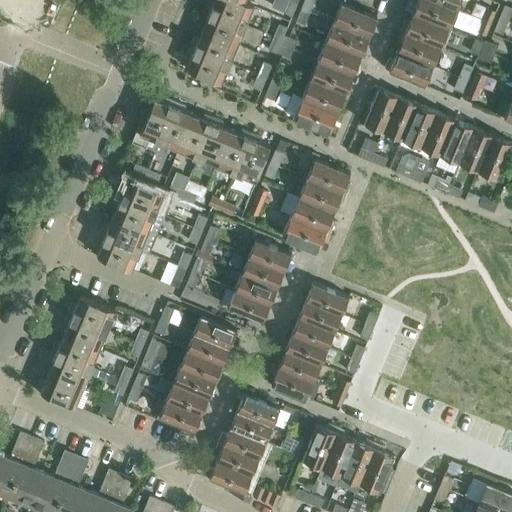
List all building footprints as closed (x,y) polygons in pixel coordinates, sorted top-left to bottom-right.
[(206,0),(204,7),(244,24),(252,3),(243,0),(242,0),(242,1),(239,0),(206,0)] [(292,15),(297,2),(293,0),(287,0),(283,11),(292,15)] [(302,0),(299,7),(308,10),(312,0),(302,0)] [(332,20),(367,34),(375,14),(340,0),(332,20)] [(454,7),(436,0),(410,0),(411,0),(414,2),(411,11),(446,26),(454,7)] [(506,20),(511,7),(507,5),(503,3),(497,16),(506,20)] [(486,6),(481,18),(491,22),(496,10),(486,6)] [(204,19),(200,28),(236,43),(244,24),(204,7),(200,17),(204,19)] [(308,10),(299,7),(294,20),(303,23),(308,10)] [(403,19),(399,29),(439,45),(446,26),(411,11),(407,20),(403,19)] [(492,29),(493,29),(501,32),(506,20),(497,16),(492,29)] [(476,30),(485,35),(491,22),(481,18),(476,30)] [(324,39),(359,53),(367,34),(332,20),(324,39)] [(272,36),(282,39),(280,43),(292,48),(295,39),(284,34),(287,26),(278,23),(272,36)] [(188,45),(228,62),(230,58),(236,43),(200,28),(196,37),(192,36),(188,45)] [(395,49),(431,64),(439,45),(399,29),(395,38),(399,39),(395,49)] [(282,39),(272,36),(267,49),(276,52),(288,56),(292,48),(280,43),(282,39)] [(479,47),(482,41),(473,37),(468,50),(477,54),(479,47)] [(483,38),(482,41),(479,47),(492,52),(496,44),(483,38)] [(316,58),(352,72),(359,53),(324,39),(316,58)] [(228,62),(188,45),(184,55),(189,57),(185,67),(220,81),(227,64),(228,62)] [(479,47),(477,54),(476,56),(477,56),(481,58),(489,61),(492,52),(479,47)] [(431,64),(395,49),(391,59),(387,57),(383,66),(387,68),(387,69),(423,84),(431,64)] [(308,77),(344,91),(352,72),(316,58),(308,77)] [(261,60),(256,73),(265,77),(270,64),(261,60)] [(458,75),(467,78),(472,65),(464,61),(458,75)] [(269,82),(277,86),(282,73),(274,69),(269,82)] [(478,86),(483,74),(476,71),(474,70),(469,82),(478,86)] [(251,86),(260,89),(265,77),(256,73),(251,86)] [(462,94),(467,78),(458,75),(453,90),(462,94)] [(300,95),(336,110),(344,91),(308,77),(300,95)] [(277,86),(269,82),(263,95),(272,99),(277,86)] [(464,94),(466,95),(473,98),(478,86),(469,82),(464,94)] [(380,133),(396,94),(376,86),(361,121),(378,128),(377,132),(380,133)] [(400,137),(415,102),(396,94),(380,133),(382,134),(384,130),(400,137)] [(336,110),(300,95),(292,115),(328,130),(336,110)] [(154,149),(158,140),(174,100),(165,96),(163,101),(153,96),(143,121),(139,120),(130,140),(154,149)] [(511,99),(509,99),(502,116),(511,120),(511,99)] [(174,100),(158,140),(177,148),(192,113),(182,109),(184,104),(174,100)] [(434,109),(415,102),(400,137),(416,144),(414,147),(418,149),(434,109)] [(438,153),(453,117),(434,109),(418,149),(420,150),(422,146),(438,153)] [(192,113),(177,148),(193,155),(196,156),(212,116),(203,112),(201,116),(192,113)] [(212,116),(196,156),(199,157),(214,164),(229,128),(220,124),(222,120),(212,116)] [(471,125),(453,117),(438,153),(454,159),(452,163),(455,164),(471,125)] [(476,168),(490,133),(471,125),(455,164),(458,165),(459,162),(476,168)] [(229,128),(214,164),(233,171),(250,132),(240,128),(238,132),(229,128)] [(250,132),(233,171),(253,180),(268,144),(258,140),(260,136),(250,132)] [(510,141),(490,133),(476,168),(496,177),(510,141)] [(361,146),(357,155),(369,160),(372,151),(361,146)] [(268,161),(277,165),(282,152),(273,148),(268,161)] [(383,165),(386,157),(372,151),(369,160),(383,165)] [(305,176),(345,192),(348,183),(344,181),(348,170),(313,156),(305,176)] [(277,165),(268,161),(263,174),(272,177),(277,165)] [(143,176),(146,168),(134,162),(130,171),(143,176)] [(399,162),(395,171),(407,175),(410,167),(399,162)] [(420,181),(424,172),(410,167),(407,175),(420,181)] [(146,168),(143,176),(156,182),(159,173),(146,168)] [(447,182),(448,179),(438,175),(433,186),(444,191),(448,182),(447,182)] [(119,184),(114,194),(154,210),(162,190),(127,176),(123,186),(119,184)] [(297,195),(332,209),(336,200),(341,202),(345,192),(305,176),(297,195)] [(458,196),(462,188),(448,182),(444,191),(458,196)] [(178,197),(182,188),(169,183),(166,191),(178,197)] [(252,199),(261,202),(266,190),(257,187),(252,199)] [(182,188),(178,197),(191,202),(195,193),(182,188)] [(467,190),(464,199),(477,205),(480,196),(467,190)] [(111,214),(146,229),(154,210),(114,194),(110,203),(115,205),(111,214)] [(218,208),(222,200),(210,195),(206,203),(218,208)] [(332,209),(297,195),(289,214),(329,230),(333,221),(328,219),(332,209)] [(261,202),(252,199),(247,211),(256,214),(261,202)] [(222,200),(218,208),(230,213),(234,205),(222,200)] [(192,225),(201,229),(206,216),(197,213),(192,225)] [(99,231),(139,248),(139,245),(146,229),(111,214),(107,223),(103,222),(99,231)] [(329,230),(289,214),(281,234),(316,249),(320,239),(325,240),(329,230)] [(210,224),(204,237),(213,240),(218,227),(210,224)] [(201,229),(192,225),(186,239),(195,242),(201,229)] [(139,248),(99,231),(95,241),(99,243),(95,253),(130,268),(137,251),(139,248)] [(204,237),(199,250),(208,253),(213,240),(204,237)] [(247,255),(282,269),(290,251),(255,237),(247,255)] [(182,250),(176,263),(185,267),(190,254),(182,250)] [(240,271),(275,286),(282,269),(247,255),(240,271)] [(190,270),(199,274),(204,261),(196,257),(190,270)] [(177,287),(185,267),(176,263),(168,283),(177,287)] [(199,274),(190,270),(185,283),(193,287),(199,274)] [(233,288),(268,303),(275,286),(240,271),(233,288)] [(304,298),(343,314),(344,311),(341,309),(347,295),(311,281),(304,298)] [(268,303),(233,288),(226,306),(261,321),(268,303)] [(66,312),(106,328),(107,325),(114,308),(78,293),(74,304),(70,302),(66,312)] [(343,314),(304,298),(297,315),(332,329),(338,316),(341,317),(343,314)] [(164,305),(159,317),(167,321),(173,308),(164,305)] [(363,323),(373,326),(378,313),(369,309),(363,323)] [(62,332),(98,347),(104,331),(106,328),(66,312),(62,321),(66,323),(62,332)] [(192,331),(227,346),(234,328),(199,313),(192,331)] [(290,331),(329,347),(330,344),(327,343),(332,329),(297,315),(290,331)] [(167,321),(159,317),(153,330),(154,331),(162,334),(167,321)] [(373,326),(363,323),(358,335),(368,339),(373,326)] [(134,339),(142,343),(148,330),(139,326),(134,339)] [(185,348),(220,362),(227,346),(192,331),(185,348)] [(329,347),(290,331),(283,348),(319,363),(324,349),(328,351),(329,347)] [(50,350),(90,366),(91,363),(98,347),(62,332),(58,341),(54,340),(50,350)] [(145,351),(154,354),(159,341),(150,338),(145,351)] [(142,343),(134,339),(128,352),(137,355),(142,343)] [(356,342),(350,356),(359,360),(365,346),(356,342)] [(220,362),(185,348),(178,365),(213,379),(220,362)] [(319,363),(283,348),(280,356),(276,355),(272,363),(312,379),(319,363)] [(47,370),(83,385),(89,369),(90,366),(50,350),(46,359),(50,361),(47,370)] [(154,354),(145,351),(140,363),(148,367),(154,354)] [(350,356),(345,369),(354,372),(359,360),(350,356)] [(312,379),(272,363),(269,371),(273,373),(269,382),(305,397),(312,379)] [(123,364),(118,377),(127,381),(132,368),(123,364)] [(171,381),(207,396),(213,379),(178,365),(171,381)] [(74,405),(76,400),(83,385),(47,370),(43,379),(39,378),(35,387),(39,389),(39,390),(74,405)] [(131,384),(140,387),(145,375),(137,371),(131,384)] [(122,393),(127,381),(118,377),(113,390),(122,393)] [(341,377),(336,389),(345,393),(350,381),(341,377)] [(164,398),(200,412),(207,396),(171,381),(164,398)] [(140,387),(131,384),(126,397),(135,400),(140,387)] [(331,401),(340,405),(345,393),(336,389),(331,401)] [(243,391),(235,409),(271,423),(278,406),(243,391)] [(114,413),(119,400),(110,396),(105,409),(114,413)] [(200,412),(164,398),(157,416),(192,430),(200,412)] [(235,409),(229,425),(264,440),(271,423),(235,409)] [(303,436),(308,423),(301,420),(296,433),(303,436)] [(330,441),(336,426),(326,422),(325,426),(315,422),(300,457),(320,466),(330,441)] [(264,440),(229,425),(225,434),(221,432),(214,449),(218,450),(211,467),(207,465),(204,474),(208,475),(208,477),(224,483),(222,487),(228,490),(230,485),(243,491),(244,490),(248,491),(249,489),(245,487),(264,440)] [(336,426),(330,441),(320,466),(339,473),(353,438),(344,434),(346,430),(336,426)] [(6,497),(31,435),(19,430),(9,456),(0,451),(0,490),(5,493),(3,497),(6,497)] [(298,449),(303,436),(296,433),(290,446),(298,449)] [(31,435),(6,497),(9,499),(10,495),(30,503),(43,470),(33,465),(43,440),(31,435)] [(353,438),(339,473),(358,481),(374,442),(364,438),(362,442),(353,438)] [(358,481),(377,489),(384,492),(394,469),(387,466),(392,454),(382,450),(384,446),(374,442),(358,481)] [(43,470),(30,503),(49,511),(48,511),(51,511),(76,453),(64,448),(54,474),(43,470)] [(76,453),(51,511),(77,511),(87,488),(77,484),(88,458),(76,453)] [(87,488),(77,511),(103,511),(120,472),(108,467),(98,493),(87,488)] [(120,472),(103,511),(130,511),(133,507),(121,502),(132,477),(120,472)] [(443,474),(439,485),(448,489),(453,477),(443,474)] [(478,501),(503,511),(511,511),(511,491),(486,481),(478,501)] [(257,485),(253,495),(260,498),(264,488),(257,485)] [(443,502),(448,489),(439,485),(433,498),(443,502)] [(297,487),(293,496),(305,501),(307,497),(309,492),(297,487)] [(272,491),(264,488),(260,498),(268,501),(272,491)] [(272,491),(268,501),(275,504),(279,494),(272,491)] [(309,492),(307,497),(321,503),(323,498),(309,492)] [(156,511),(161,500),(149,495),(141,511),(156,511)] [(161,500),(156,511),(169,511),(173,505),(161,500)] [(473,511),(503,511),(478,501),(473,511)] [(335,503),(331,511),(344,511),(347,508),(335,503)]
